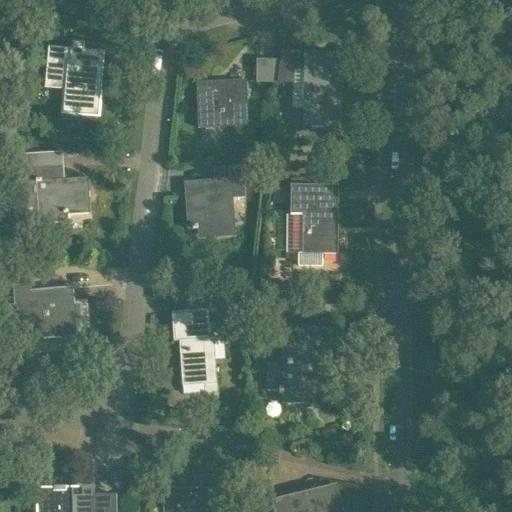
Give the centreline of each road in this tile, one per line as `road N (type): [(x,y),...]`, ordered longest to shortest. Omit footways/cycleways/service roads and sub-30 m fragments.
road 1 (residential): [(108,415),(124,372),(162,50),(179,26),(275,0)]
road 2 (residential): [(398,478),(403,0)]
road 3 (residential): [(398,478),(132,428),(108,415)]
